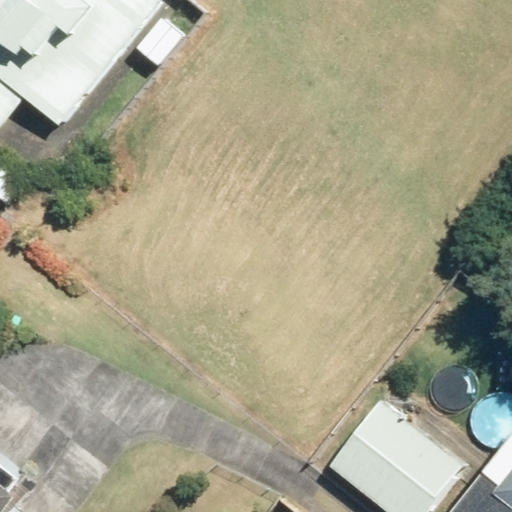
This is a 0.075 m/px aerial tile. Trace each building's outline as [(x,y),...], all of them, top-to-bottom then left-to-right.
[(58,50),(0,3),(0,127),(9,134),(41,93),(78,121),(174,0),(119,0),(98,27),(85,16),(58,50)] [(119,0),(0,0),(0,3),(58,50),(85,16),(98,27),(119,0)] [(369,511),(430,511),(479,456),(393,383),(319,469),(369,511)] [(511,511),(511,433),(451,511),(511,511)] [(0,511),(22,511),(45,483),(0,446),(0,511)]
